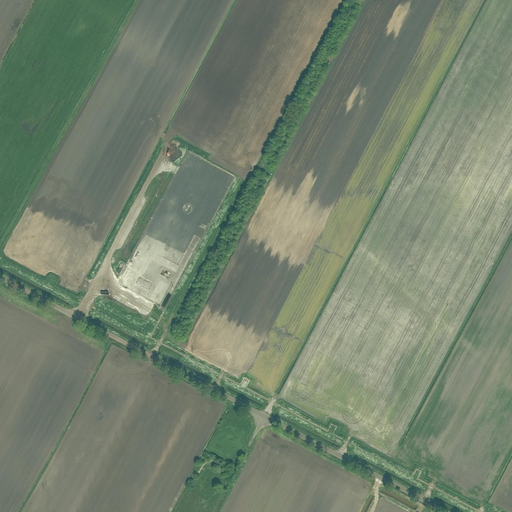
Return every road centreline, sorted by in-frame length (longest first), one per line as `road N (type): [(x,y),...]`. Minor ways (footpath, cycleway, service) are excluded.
road 1 (unclassified): [(449,511),(0,277)]
road 2 (track): [(135,0),(0,245)]
